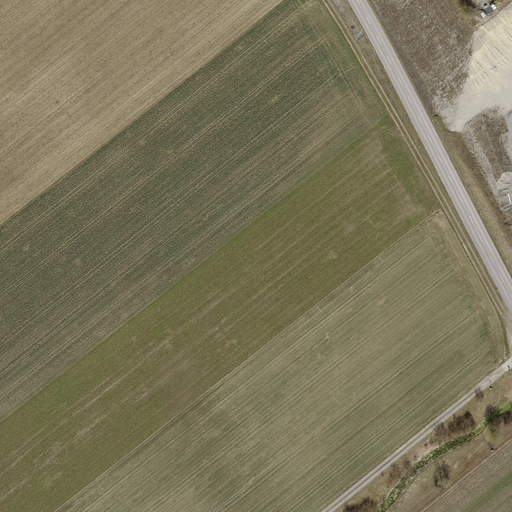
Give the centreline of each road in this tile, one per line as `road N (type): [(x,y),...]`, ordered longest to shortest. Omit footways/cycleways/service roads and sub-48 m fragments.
road 1 (track): [(511,346),(317,0)]
road 2 (tertiary): [(356,0),(511,296)]
